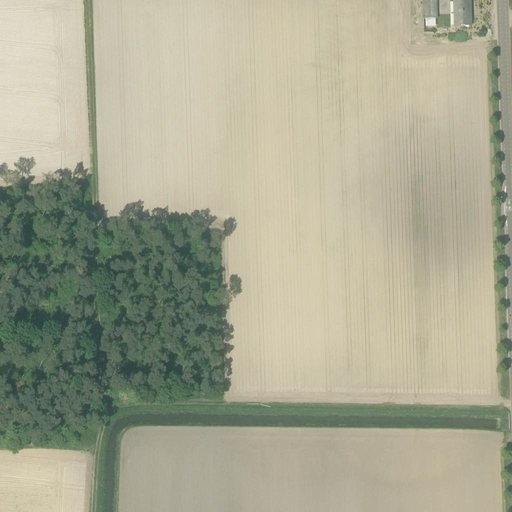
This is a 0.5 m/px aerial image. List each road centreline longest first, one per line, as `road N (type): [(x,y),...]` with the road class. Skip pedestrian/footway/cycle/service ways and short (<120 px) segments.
road 1 (track): [(86,0),(101,423),(94,511)]
road 2 (tertiary): [(511,278),(501,0)]
